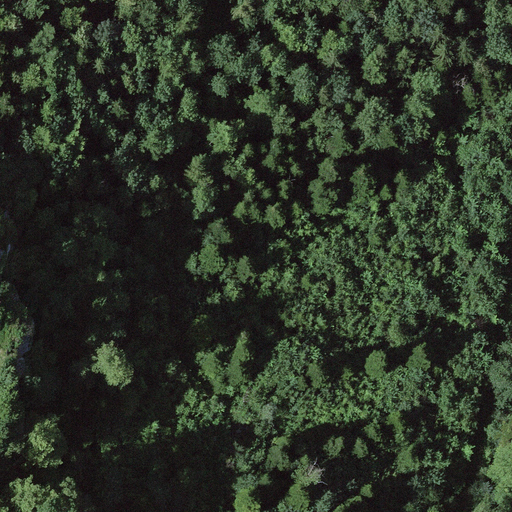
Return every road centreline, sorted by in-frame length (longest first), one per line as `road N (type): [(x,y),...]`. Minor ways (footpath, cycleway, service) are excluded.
road 1 (track): [(218,0),(173,262),(212,511)]
road 2 (track): [(455,511),(511,284)]
